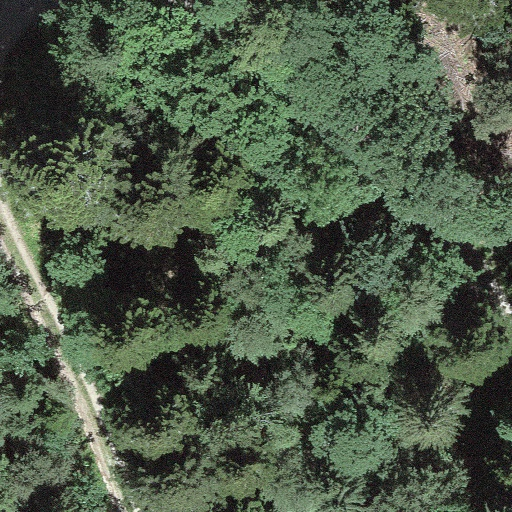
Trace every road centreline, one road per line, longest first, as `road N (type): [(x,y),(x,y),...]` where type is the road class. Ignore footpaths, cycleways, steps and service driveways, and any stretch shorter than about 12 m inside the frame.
road 1 (track): [(182,0),(276,71),(451,231),(511,328)]
road 2 (track): [(128,511),(81,379),(0,222)]
